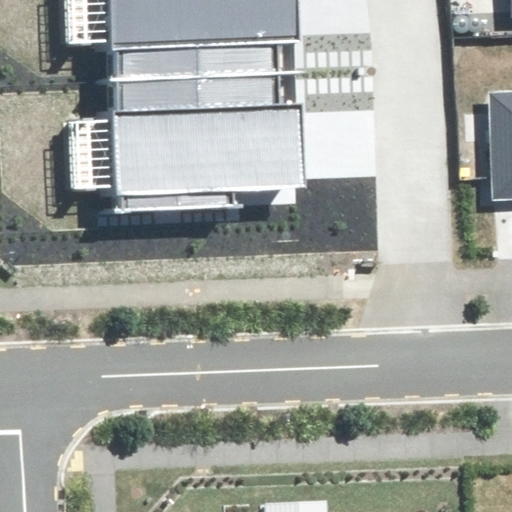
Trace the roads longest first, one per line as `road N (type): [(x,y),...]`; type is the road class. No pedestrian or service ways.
road 1 (residential): [(438,362),(18,380)]
road 2 (residential): [(401,0),(438,362)]
road 3 (residential): [(18,380),(27,511)]
